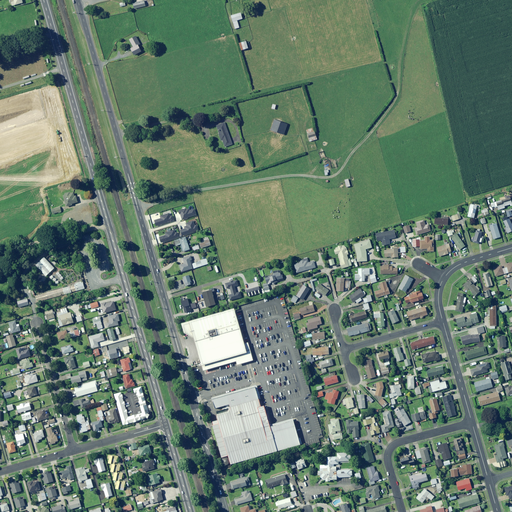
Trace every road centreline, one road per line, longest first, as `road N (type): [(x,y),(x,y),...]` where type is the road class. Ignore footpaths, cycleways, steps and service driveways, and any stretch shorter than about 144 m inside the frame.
road 1 (tertiary): [(79,0),(225,511)]
road 2 (primary): [(42,0),(164,424)]
road 3 (residential): [(471,421),(388,452),(402,511)]
road 4 (residential): [(37,322),(73,451)]
